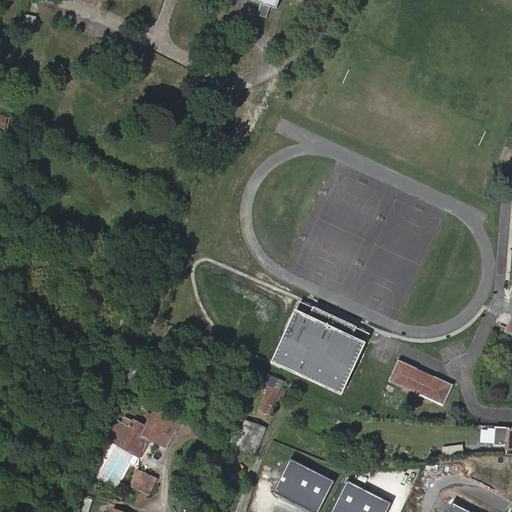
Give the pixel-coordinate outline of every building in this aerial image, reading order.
[(368,335),(302,303),(274,361),(343,393),(368,335)] [(402,385),(417,392),(423,378),(414,374),(416,370),(397,361),(386,384),(400,390),(402,385)] [(414,374),(423,378),(425,374),(416,370),(414,374)] [(423,378),(417,392),(430,398),(428,403),(442,409),(452,387),(433,378),(431,382),(423,378)] [(415,397),(417,392),(402,385),(400,390),(415,397)] [(278,392),(269,388),(259,410),(268,414),(278,392)] [(430,398),(417,392),(415,397),(428,403),(430,398)] [(142,436),(149,440),(157,444),(167,426),(176,430),(181,421),(156,409),(152,415),(148,413),(146,417),(149,419),(146,425),(133,419),(133,421),(125,417),(122,422),(120,421),(111,438),(122,443),(123,440),(136,447),(142,436)] [(258,451),(269,427),(247,417),(241,431),(238,429),(234,440),(258,451)] [(511,428),(495,427),(494,445),(507,446),(506,451),(511,451),(511,428)] [(142,454),(149,440),(142,436),(136,447),(134,450),(142,454)] [(351,438),(344,446),(358,458),(365,450),(351,438)] [(122,443),(134,450),(136,447),(123,440),(122,443)] [(459,445),(440,448),(442,458),(460,455),(459,445)] [(319,511),(336,480),(293,458),(276,491),(316,511),(319,511)] [(157,479),(138,471),(130,486),(149,496),(157,479)] [(387,511),(393,502),(349,480),(333,511),(387,511)] [(84,511),(89,511),(92,499),(87,498),(84,511)] [(475,511),(454,501),(447,511),(475,511)]
